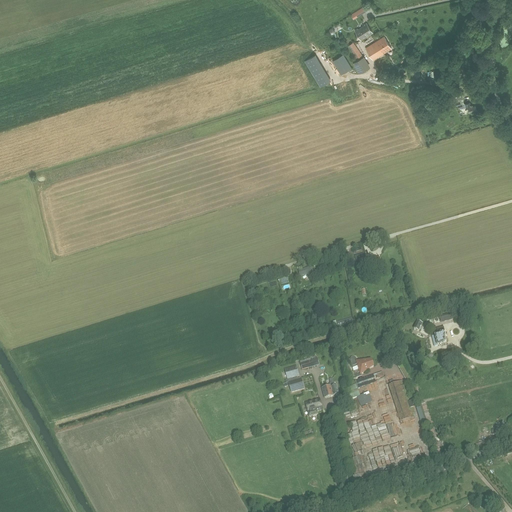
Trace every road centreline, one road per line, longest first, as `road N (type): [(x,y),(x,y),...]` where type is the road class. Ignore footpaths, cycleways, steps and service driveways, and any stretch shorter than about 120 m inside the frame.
road 1 (unclassified): [(320,511),(511,441)]
road 2 (unclassified): [(342,249),(511,199)]
road 3 (tertiary): [(511,128),(492,89),(489,0)]
road 4 (unknown): [(492,89),(392,81),(372,65)]
